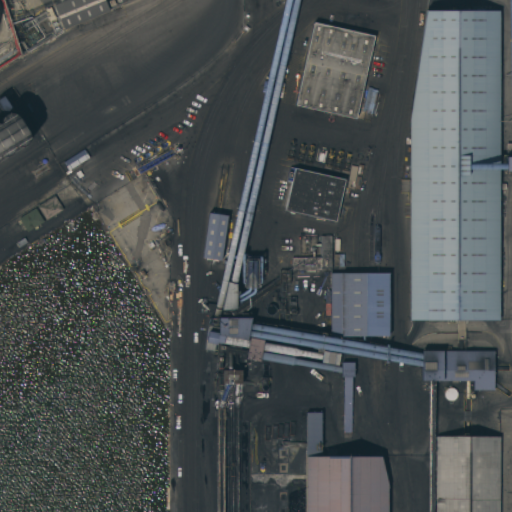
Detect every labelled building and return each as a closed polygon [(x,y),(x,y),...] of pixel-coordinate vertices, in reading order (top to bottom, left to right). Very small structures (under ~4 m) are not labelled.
[(64,29),(64,28),(59,30),(57,25),(61,23),(54,4),(61,1),(60,0),(105,0),(106,2),(110,0),(113,0),(116,4),(108,7),(110,10),(64,29)] [(499,183),(505,183),(505,189),(499,189),(499,320),(410,320),(410,119),(425,10),(499,10),(499,183)] [(355,118),(295,105),(314,22),(374,35),(355,118)] [(0,107),(0,98),(4,95),(12,109),(4,114),(0,107)] [(29,135),(29,138),(29,140),(27,143),(26,144),(24,145),(22,146),(18,146),(16,146),(14,147),(13,150),(12,152),(9,155),(7,156),(4,156),(3,156),(1,155),(0,156),(0,123),(2,122),(2,120),(3,118),(6,115),(8,114),(11,114),(14,114),(17,116),(28,133),(29,135)] [(345,179),(336,221),(285,209),(291,181),(287,180),(290,167),(294,168),(345,179)] [(54,195),(63,209),(46,220),(37,206),(54,195)] [(35,207),(44,220),(28,231),(19,218),(35,207)] [(209,213),(220,214),(228,215),(221,260),(213,259),(202,257),(209,213)] [(332,267),(321,267),(321,270),(292,270),(292,257),(307,257),(307,256),(321,256),(321,235),(332,235),(332,267)] [(344,266),(339,266),(339,264),(334,264),(334,239),(344,239),(344,266)] [(388,336),(378,336),(362,336),(331,336),(331,273),(362,273),(378,273),(388,273),(388,336)] [(227,282),(236,284),(236,307),(233,309),(221,309),(227,282)] [(218,317),(251,317),(247,340),(218,335),(218,317)] [(260,361),(246,358),(249,337),(264,340),(260,361)] [(494,390),(473,390),(473,380),(422,380),(422,350),(423,350),(423,348),(434,348),(434,350),(493,350),(494,390)] [(340,353),(338,365),(321,362),(323,350),(340,353)] [(341,362),(353,362),(354,376),(342,377),(341,362)] [(241,370),(241,383),(222,383),(222,369),(241,370)] [(306,511),(306,412),(321,412),(321,456),(326,456),(326,448),(336,448),(336,456),(381,456),(388,483),(387,511),(306,511)] [(499,511),(435,511),(436,436),(500,436),(499,511)]
